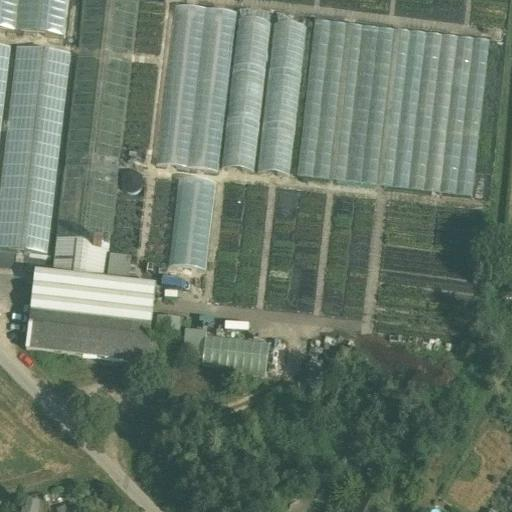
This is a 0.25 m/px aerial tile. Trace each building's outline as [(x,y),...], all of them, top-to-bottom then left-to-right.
[(0,0),(0,31),(65,38),(68,0),(0,0)] [(82,0),(50,278),(105,284),(138,0),(82,0)] [(172,10),(157,167),(219,173),(219,169),(291,176),(306,24),(172,10)] [(472,198),(488,41),(313,24),(297,180),(472,198)] [(0,132),(10,50),(0,49),(0,132)] [(70,57),(16,50),(0,185),(0,252),(47,257),(70,57)] [(180,181),(168,269),(203,273),(215,185),(180,181)] [(129,263),(110,260),(106,284),(126,287),(129,263)] [(50,278),(33,276),(31,297),(29,318),(149,332),(151,311),(154,290),(126,287),(106,284),(105,284),(50,278)] [(149,332),(29,318),(25,353),(157,368),(159,350),(147,349),(149,332)] [(199,372),(267,376),(269,344),(284,345),(284,333),(249,331),(248,341),(184,337),(183,359),(200,360),(199,372)] [(222,376),(172,370),(169,397),(219,403),(222,376)] [(390,494),(365,482),(358,498),(383,509),(390,494)] [(381,511),(383,509),(358,498),(351,511),(381,511)] [(25,500),(22,511),(35,511),(38,503),(25,500)]
